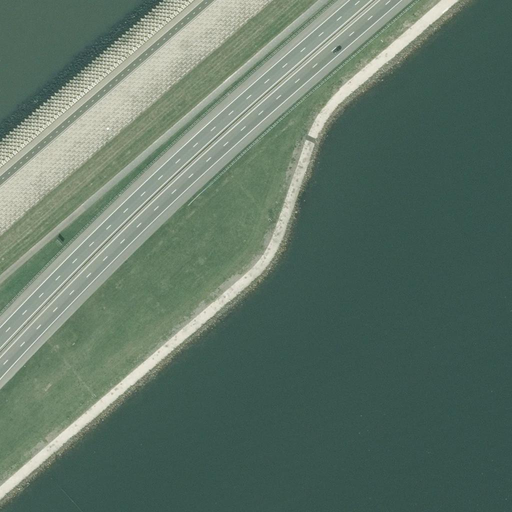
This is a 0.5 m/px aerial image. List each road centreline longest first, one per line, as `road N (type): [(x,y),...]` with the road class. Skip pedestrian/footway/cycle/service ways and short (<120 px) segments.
road 1 (motorway): [(0,371),(181,188),(394,0)]
road 2 (motorway): [(359,0),(166,171),(0,338)]
